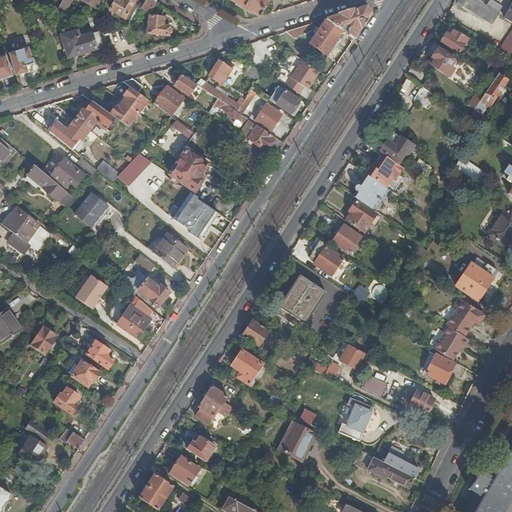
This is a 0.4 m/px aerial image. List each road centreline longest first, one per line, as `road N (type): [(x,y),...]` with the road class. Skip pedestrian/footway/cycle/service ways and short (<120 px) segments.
road 1 (residential): [(107,511),(441,0)]
road 2 (residential): [(394,0),(150,366)]
road 3 (residential): [(237,33),(0,108)]
road 4 (tertiary): [(511,335),(423,511)]
road 5 (residential): [(150,366),(53,511)]
road 6 (residential): [(150,366),(37,289)]
road 7 (residential): [(353,0),(237,33)]
